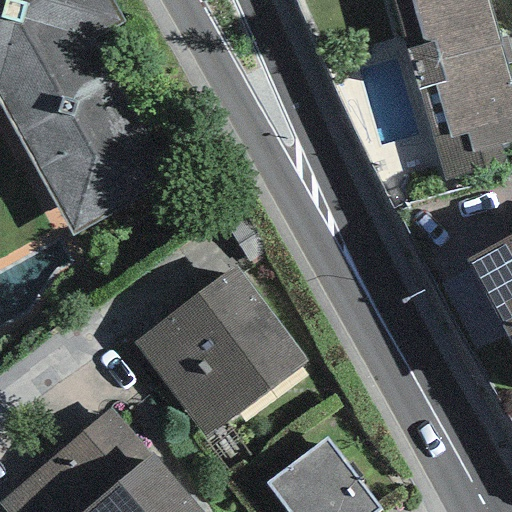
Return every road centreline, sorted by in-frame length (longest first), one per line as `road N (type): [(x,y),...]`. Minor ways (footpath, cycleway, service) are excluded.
road 1 (tertiary): [(483,511),(336,239)]
road 2 (tertiary): [(179,0),(256,138),(336,239)]
road 3 (tertiary): [(336,239),(301,121),(249,0)]
